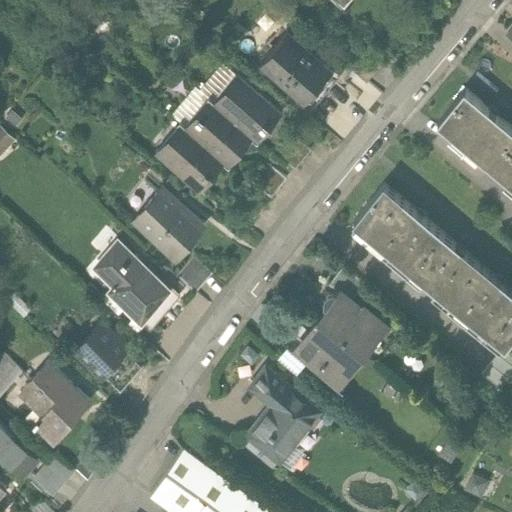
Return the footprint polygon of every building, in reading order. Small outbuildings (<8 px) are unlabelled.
[(341,75),(287,30),(262,60),(294,88),(304,96),(324,72),(335,82),(341,75)] [(348,65),(366,81),(382,63),(364,48),(348,65)] [(307,114),(335,82),(324,72),(304,96),(294,88),(287,97),(307,114)] [(276,106),(240,76),(217,103),(249,129),(253,133),(276,106)] [(511,142),(511,126),(465,87),(439,118),(494,164),(511,142)] [(249,129),(217,103),(212,99),(188,127),(220,154),(225,158),(249,129)] [(6,121),(0,125),(0,137),(12,128),(6,121)] [(220,154),(188,127),(184,124),(160,153),(196,183),(220,154)] [(291,133),(275,152),(294,168),(310,149),(291,133)] [(511,142),(494,164),(511,178),(511,142)] [(267,162),(251,180),(270,197),(286,178),(267,162)] [(456,241),(384,182),(355,218),(427,277),(456,241)] [(203,221),(162,185),(135,216),(176,252),(203,221)] [(243,190),(227,209),(246,225),(262,206),(243,190)] [(180,291),(117,235),(102,252),(110,259),(100,270),(112,280),(107,285),(151,324),(156,318),(176,295),(180,291)] [(511,335),(511,286),(456,241),(427,277),(505,342),(506,342),(511,335)] [(193,253),(175,273),(194,290),(212,270),(193,253)] [(330,281),(338,287),(339,286),(350,295),(351,295),(353,296),(365,281),(344,263),(330,281)] [(339,286),(338,287),(318,312),(362,348),(365,350),(387,323),(363,304),(353,296),(351,295),(350,295),(339,286)] [(176,295),(156,318),(165,326),(185,303),(176,295)] [(362,348),(318,312),(312,319),(316,322),(312,327),(301,341),(311,349),(312,349),(315,344),(324,352),(320,356),(341,374),(362,348)] [(129,341),(102,316),(77,343),(104,368),(126,345),(129,341)] [(301,341),(312,327),(302,318),(278,347),(299,364),(311,349),(301,341)] [(511,347),(506,342),(505,342),(484,367),(503,383),(511,372),(511,347)] [(12,343),(0,356),(0,379),(4,383),(28,358),(12,343)] [(143,361),(126,345),(104,368),(121,384),(143,361)] [(91,390),(50,353),(22,383),(46,404),(39,413),(56,428),(91,390)] [(273,397),(288,379),(289,378),(268,360),(252,379),(273,397)] [(320,407),(288,379),(273,397),(249,425),(281,452),(320,407)] [(16,424),(0,408),(0,436),(25,461),(40,446),(28,435),(28,430),(20,423),(16,424)] [(282,511),(185,441),(152,487),(185,511),(282,511)] [(53,487),(75,463),(57,446),(35,469),(53,487)] [(83,453),(76,463),(88,474),(95,464),(83,453)] [(8,478),(0,470),(0,507),(5,502),(0,496),(0,484),(6,479),(7,480),(8,478)] [(485,486),(488,474),(475,471),(472,484),(485,486)] [(44,511),(59,511),(61,511),(43,494),(34,502),(44,511)]
